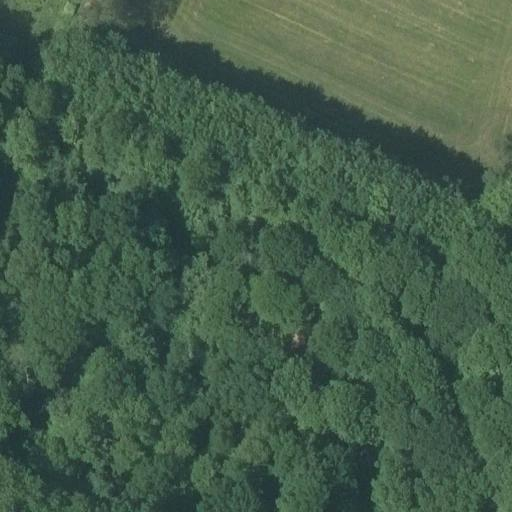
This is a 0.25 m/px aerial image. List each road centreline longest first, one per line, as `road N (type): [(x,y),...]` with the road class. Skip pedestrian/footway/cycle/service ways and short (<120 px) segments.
road 1 (unclassified): [(511,341),(27,123)]
road 2 (unclassified): [(27,123),(90,0)]
